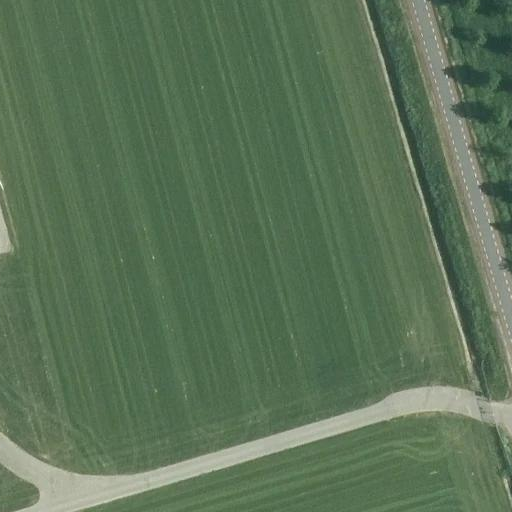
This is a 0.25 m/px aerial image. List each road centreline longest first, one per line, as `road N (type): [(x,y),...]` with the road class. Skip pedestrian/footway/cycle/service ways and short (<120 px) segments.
road 1 (track): [(511,420),(468,403),(418,402),(41,511)]
road 2 (unclassified): [(511,332),(414,0)]
